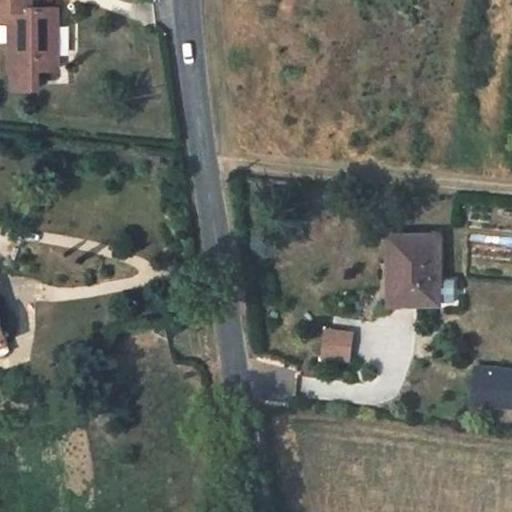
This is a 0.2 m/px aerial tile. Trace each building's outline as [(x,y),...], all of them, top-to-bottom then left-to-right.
[(0,0),(0,22),(7,23),(8,11),(31,11),(30,0),(0,0)] [(7,67),(52,68),(52,12),(31,11),(8,11),(7,23),(7,67)] [(126,144),(136,145),(135,134),(125,134),(126,144)] [(376,233),(372,259),(384,263),(379,299),(422,304),(426,239),(376,233)] [(379,299),(384,263),(372,259),(368,298),(379,299)] [(353,360),(354,329),(324,328),(323,359),(353,360)] [(511,363),(473,362),(471,406),(511,407),(511,363)]
